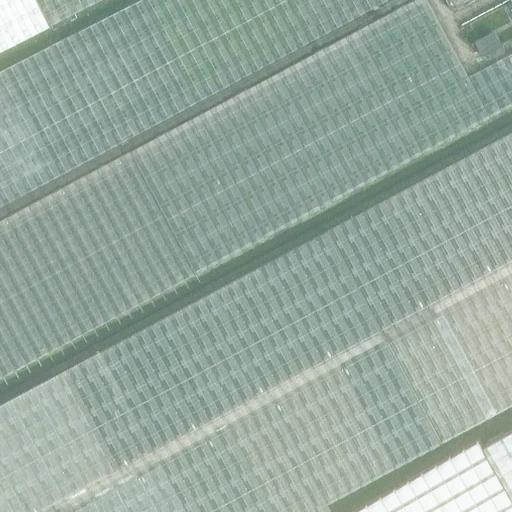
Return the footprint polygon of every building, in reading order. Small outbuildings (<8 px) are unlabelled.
[(429,0),(414,0),(0,222),(0,379),(511,104),(511,52),(468,76),(429,0)] [(0,0),(0,51),(100,0),(0,0)] [(140,0),(0,71),(0,207),(388,0),(444,0),(449,8),(458,10),(474,0),(140,0)] [(501,46),(494,31),(474,41),(482,57),(501,46)] [(511,404),(511,131),(97,351),(0,403),(0,511),(331,511),(327,503),(511,404)] [(511,511),(511,430),(483,447),(479,441),(355,511),(511,511)]
